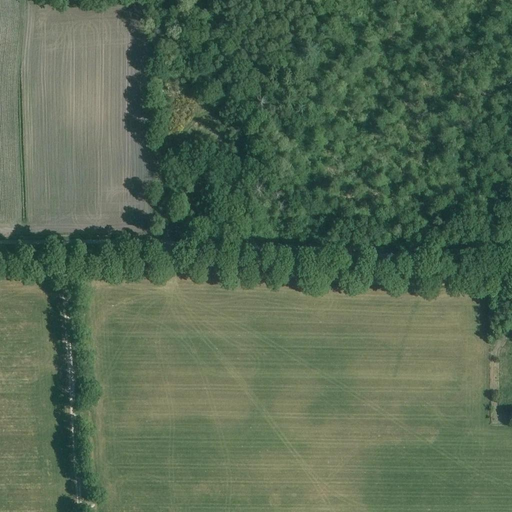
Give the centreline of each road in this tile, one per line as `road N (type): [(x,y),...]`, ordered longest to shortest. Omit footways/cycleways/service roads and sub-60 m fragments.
road 1 (tertiary): [(0,260),(511,272)]
road 2 (track): [(79,511),(62,258)]
